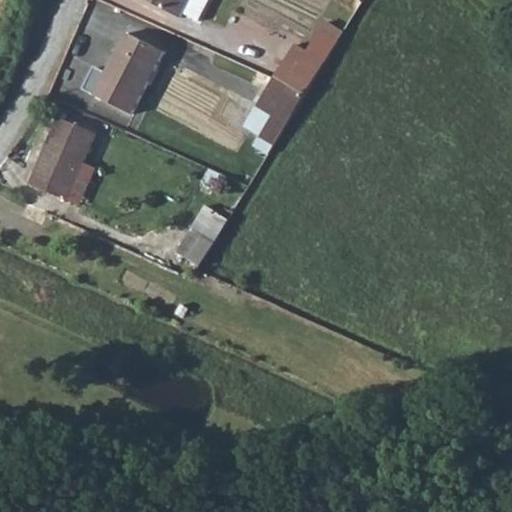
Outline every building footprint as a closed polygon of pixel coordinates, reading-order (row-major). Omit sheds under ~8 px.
[(185,12),(201,19),(209,0),(146,0),(183,17),(185,12)] [(293,36),(277,72),(307,86),(346,27),(329,15),(309,44),(293,36)] [(168,48),(128,29),(107,65),(96,60),(85,82),(103,91),(136,107),(168,48)] [(265,131),(278,138),(307,86),(277,72),(264,101),(276,107),(265,131)] [(100,132),(61,114),(33,178),(71,196),(100,132)] [(180,246),(201,259),(231,215),(209,201),(180,246)]
